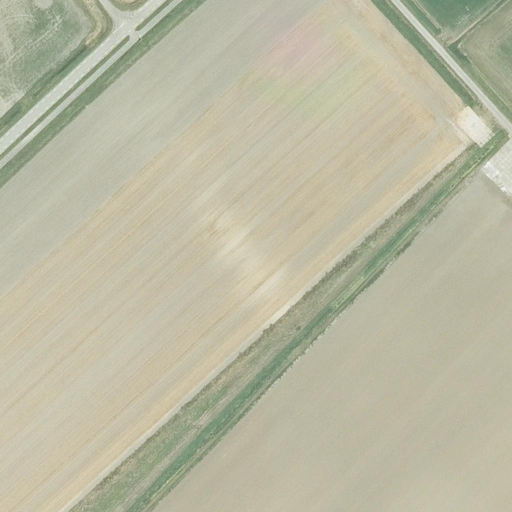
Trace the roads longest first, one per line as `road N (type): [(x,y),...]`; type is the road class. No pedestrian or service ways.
road 1 (unclassified): [(511,140),(388,0)]
road 2 (tertiary): [(0,146),(125,27)]
